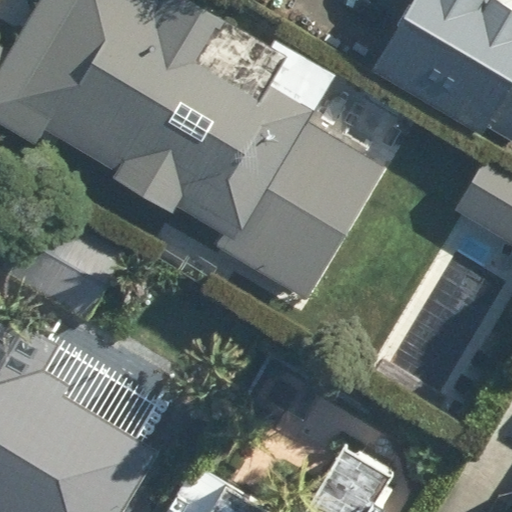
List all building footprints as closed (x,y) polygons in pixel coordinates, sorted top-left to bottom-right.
[(165,213),(169,207),(230,242),(223,254),(304,300),(380,166),(296,118),(323,70),(268,39),(262,48),(184,0),(34,0),(5,51),(0,47),(0,127),(27,143),(35,129),(108,170),(103,178),(165,213)] [(511,0),(399,0),(358,75),(469,136),(476,122),(511,142),(511,0)] [(511,172),(479,154),(448,206),(511,244),(511,172)] [(35,208),(0,266),(0,272),(98,332),(136,269),(35,208)] [(132,437),(152,402),(0,313),(0,511),(111,511),(149,447),(132,437)] [(171,511),(352,511),(376,472),(333,447),(295,511),(235,511),(244,498),(196,470),(171,511)]
